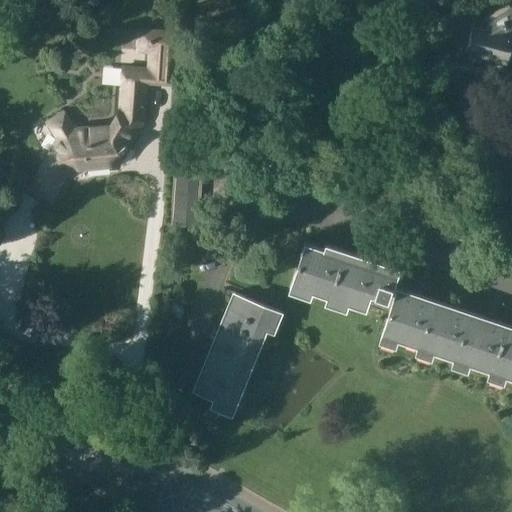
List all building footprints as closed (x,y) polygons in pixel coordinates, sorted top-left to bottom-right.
[(458,19),(451,44),(466,48),(465,51),(507,62),(511,44),(511,1),(485,17),(476,15),(458,10),(456,18),(458,19)] [(286,28),(286,34),(290,37),(295,34),(295,29),(291,26),(286,28)] [(123,67),(120,110),(112,125),(75,128),(64,112),(47,123),(58,139),(30,187),(52,200),(70,168),(117,164),(118,164),(119,163),(120,162),(121,162),(122,161),(145,121),(147,81),(176,83),(180,33),(152,31),(149,69),(123,67)] [(195,49),(184,48),(183,71),(193,71),(195,49)] [(176,163),(202,165),(203,151),(177,149),(176,163)] [(371,157),(368,169),(412,181),(417,161),(390,154),(388,162),(371,157)] [(175,175),(201,177),(202,165),(176,163),(175,175)] [(299,168),(285,166),(280,191),(294,193),(299,168)] [(306,195),(311,170),(299,168),(294,193),(306,195)] [(318,197),(322,172),(311,170),(306,195),(318,197)] [(330,199),(334,174),(322,172),(318,197),(330,199)] [(342,201),(346,176),(334,174),(330,199),(342,201)] [(175,187),(200,189),(201,177),(175,175),(175,187)] [(353,203),(358,178),(346,176),(342,201),(353,203)] [(365,205),(370,180),(358,178),(353,203),(365,205)] [(378,207),(382,182),(370,180),(365,205),(378,207)] [(390,209),(394,184),(382,182),(378,207),(390,209)] [(402,211),(406,186),(394,184),(390,209),(402,211)] [(413,213),(418,188),(406,186),(402,211),(413,213)] [(174,199),(199,201),(200,189),(175,187),(174,199)] [(425,215),(430,190),(418,188),(413,213),(425,215)] [(437,217),(442,192),(430,190),(425,215),(437,217)] [(449,219),(453,194),(442,192),(437,217),(449,219)] [(449,219),(461,221),(465,196),(453,194),(449,219)] [(173,211),(198,213),(199,201),(174,199),(173,211)] [(173,211),(172,223),(197,225),(198,213),(173,211)] [(508,229),(486,214),(478,226),(500,240),(508,229)] [(305,241),(290,288),(310,295),(312,288),(328,293),(326,300),(346,306),(348,299),(366,305),(372,285),(377,287),(375,293),(388,297),(398,266),(379,260),(377,265),(305,241)] [(218,328),(213,340),(215,341),(196,390),(215,398),(212,405),(213,405),(216,398),(235,406),(274,310),(281,313),(282,312),(235,292),(220,329),(218,328)] [(511,331),(396,292),(382,333),(511,376),(511,331)]
